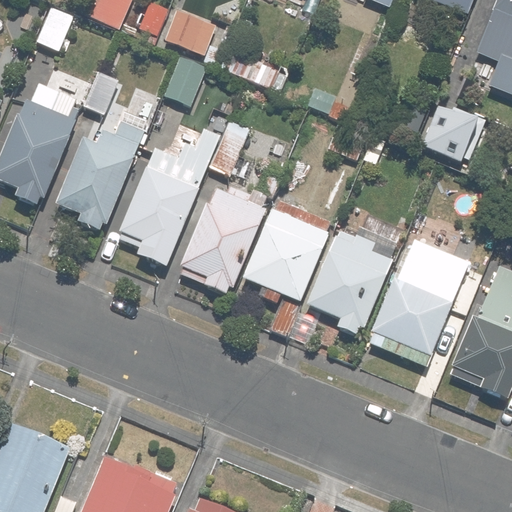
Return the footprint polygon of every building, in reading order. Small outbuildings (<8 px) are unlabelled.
[(90,0),(82,18),(117,35),(134,0),(90,0)] [(390,0),(361,0),(385,11),(390,0)] [(468,27),(477,0),(417,0),(415,6),(468,27)] [(511,0),(495,0),(474,55),(495,63),(484,91),(511,101),(511,0)] [(173,10),(160,40),(201,58),(214,28),(173,10)] [(74,24),(47,11),(30,49),(57,61),(74,24)] [(206,72),(165,53),(146,94),(187,113),(206,72)] [(119,80),(99,71),(80,110),(99,120),(119,80)] [(10,199),(43,214),(81,130),(53,117),(62,96),(38,85),(29,104),(24,102),(0,156),(0,186),(13,193),(10,199)] [(76,225),(102,238),(137,163),(132,160),(147,128),(122,116),(111,139),(99,134),(93,146),(84,142),(54,207),(79,218),(76,225)] [(330,129),(319,153),(352,168),(363,144),(330,129)] [(204,183),(201,182),(208,167),(229,178),(243,150),(203,130),(192,153),(182,148),(173,165),(157,157),(118,235),(140,246),(134,259),(164,273),(204,183)] [(202,289),(227,301),(267,215),(247,205),(250,199),(229,189),(225,197),(214,191),(177,270),(205,283),(202,289)] [(267,333),(284,341),(335,230),(277,203),(240,284),(258,292),(254,301),(277,311),(267,333)] [(337,232),(304,309),(339,322),(335,332),(359,342),(390,263),(371,256),(374,246),(337,232)] [(467,266),(413,245),(398,285),(391,282),(365,348),(426,372),(467,266)] [(511,387),(511,274),(497,273),(477,322),(471,319),(446,378),(466,392),(462,403),(483,412),(505,405),(511,387)] [(48,511),(73,452),(13,428),(0,459),(0,511),(48,511)] [(172,511),(177,499),(174,498),(178,487),(173,485),(175,480),(158,473),(156,477),(150,475),(151,471),(138,465),(135,471),(117,463),(115,466),(106,461),(84,511),(172,511)] [(197,511),(224,511),(202,502),(197,511)]
